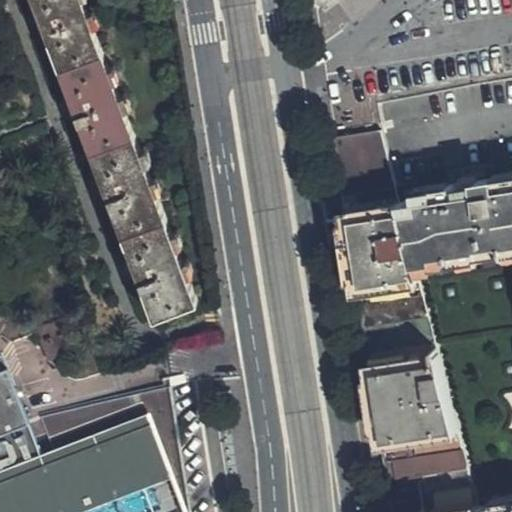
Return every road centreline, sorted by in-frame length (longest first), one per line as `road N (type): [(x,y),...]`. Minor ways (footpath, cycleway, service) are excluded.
road 1 (primary): [(357,511),(275,0)]
road 2 (primary): [(198,0),(275,511)]
